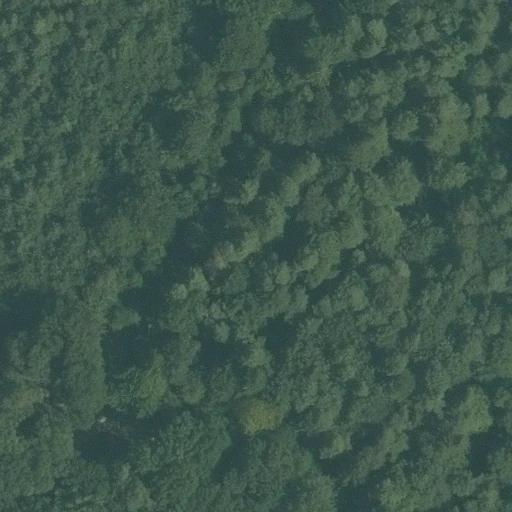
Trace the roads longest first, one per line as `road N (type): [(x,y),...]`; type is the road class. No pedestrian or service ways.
road 1 (track): [(36,511),(337,0)]
road 2 (track): [(104,390),(351,511)]
